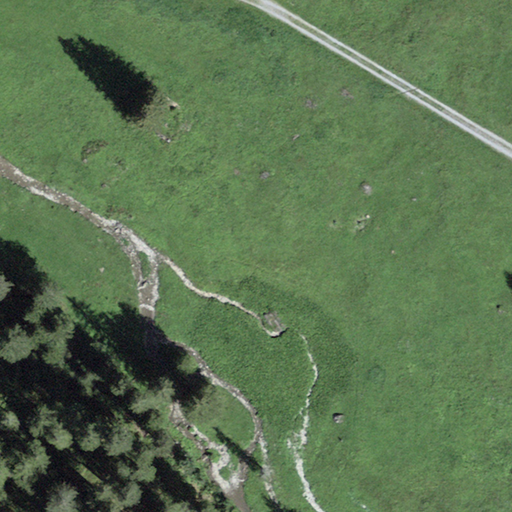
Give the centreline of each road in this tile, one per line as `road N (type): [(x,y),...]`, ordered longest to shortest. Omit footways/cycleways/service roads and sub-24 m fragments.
road 1 (track): [(259,6),(322,207),(333,285),(379,345),(371,426),(310,511)]
road 2 (track): [(249,0),(511,155)]
